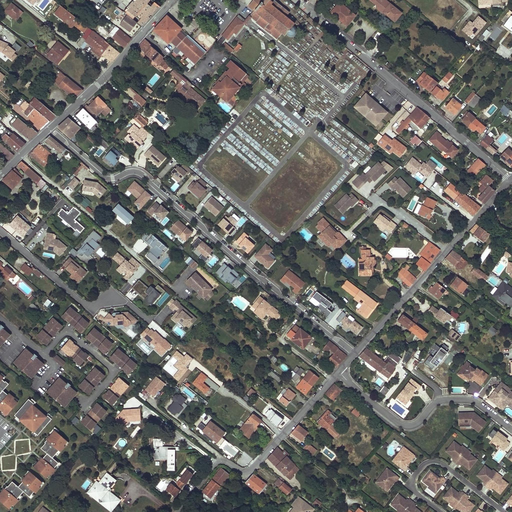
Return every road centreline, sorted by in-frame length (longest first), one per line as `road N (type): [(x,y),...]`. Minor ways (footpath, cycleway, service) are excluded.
road 1 (residential): [(354,353),(141,173),(104,177),(49,128)]
road 2 (residential): [(298,0),(511,179)]
road 3 (residential): [(336,372),(253,467),(217,463),(177,511)]
road 4 (residential): [(336,372),(398,423),(418,422),(439,400),(474,400),(511,429)]
road 5 (tertiary): [(174,0),(49,128)]
road 6 (residential): [(506,511),(435,460),(423,464),(412,485),(440,511)]
road 7 (residential): [(0,230),(82,303),(112,297)]
road 8 (residential): [(445,250),(354,353)]
road 9 (residential): [(445,250),(380,200),(347,232)]
